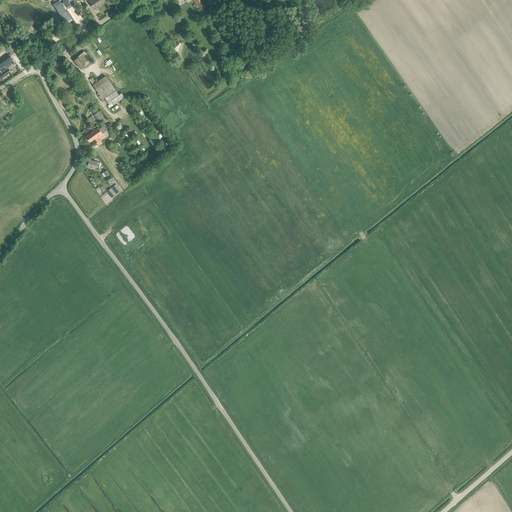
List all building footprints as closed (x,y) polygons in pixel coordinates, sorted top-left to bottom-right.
[(57,8),(68,25),(74,22),(68,13),(72,11),(68,0),(64,0),(67,8),(65,8),(63,4),(57,8)] [(225,32),(220,35),(224,41),(229,38),(225,32)] [(73,60),(80,69),(85,65),(85,66),(92,60),(84,51),(78,56),(78,57),(73,60)] [(0,71),(1,73),(0,74),(0,79),(11,72),(8,68),(15,63),(10,56),(0,63),(0,71)] [(98,96),(101,100),(115,90),(105,76),(92,85),(100,95),(98,96)] [(109,105),(107,106),(109,108),(113,105),(124,97),(121,93),(118,95),(116,91),(104,98),(109,105)] [(94,115),(99,122),(104,118),(99,111),(94,115)] [(97,142),(96,143),(98,146),(102,143),(100,141),(111,133),(105,125),(99,129),(98,127),(85,136),(90,142),(95,138),(97,142)] [(87,166),(95,168),(96,165),(99,166),(100,166),(101,163),(100,163),(97,162),(89,160),(87,166)] [(107,181),(110,185),(115,182),(112,177),(107,181)] [(116,184),(111,188),(116,193),(121,190),(116,184)] [(111,188),(106,192),(111,198),(116,194),(111,188)]
